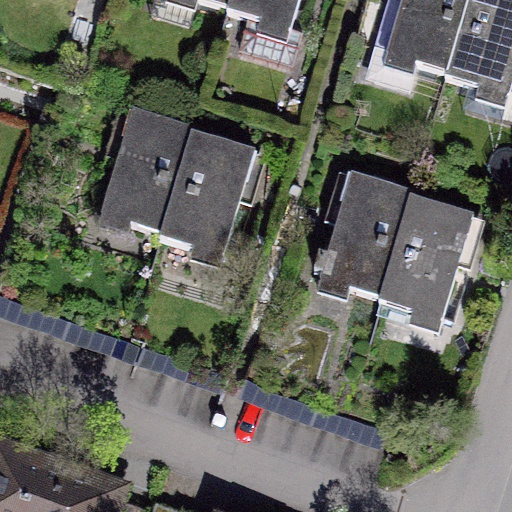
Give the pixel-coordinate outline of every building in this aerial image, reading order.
[(189,0),(230,12),(233,0),(189,0)] [(291,32),(300,0),(233,0),(230,12),(228,17),(250,23),(241,54),(292,69),(302,35),(291,32)] [(445,82),(447,83),(471,0),(404,0),(389,55),(376,51),(369,75),(374,84),(409,94),(417,69),(447,77),(445,82)] [(508,100),(511,87),(511,0),(471,0),(447,83),(508,100)] [(98,21),(80,15),(69,50),(88,56),(98,21)] [(102,220),(163,238),(193,138),(194,133),(133,115),(102,220)] [(223,261),(254,156),(193,138),(163,238),(161,243),(223,261)] [(321,285),(382,303),(411,203),(413,197),(352,180),(321,285)] [(442,326),(473,221),(411,203),(382,303),(380,308),(442,326)] [(17,237),(0,286),(0,302),(229,380),(251,317),(17,237)] [(263,329),(244,385),(388,435),(408,379),(263,329)] [(112,511),(118,494),(31,464),(28,474),(0,464),(0,511),(112,511)]
